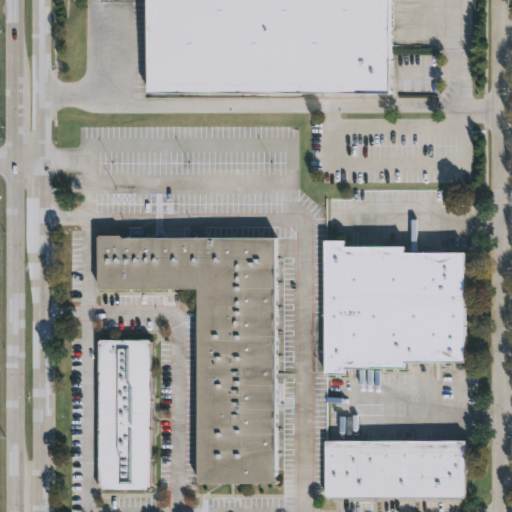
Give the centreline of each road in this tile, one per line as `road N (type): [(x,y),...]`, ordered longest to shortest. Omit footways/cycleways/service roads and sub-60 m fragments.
road 1 (residential): [(501,511),(501,0)]
road 2 (secondary): [(18,160),(17,484)]
road 3 (secondary): [(39,511),(39,241)]
road 4 (secondary): [(40,160),(42,0)]
